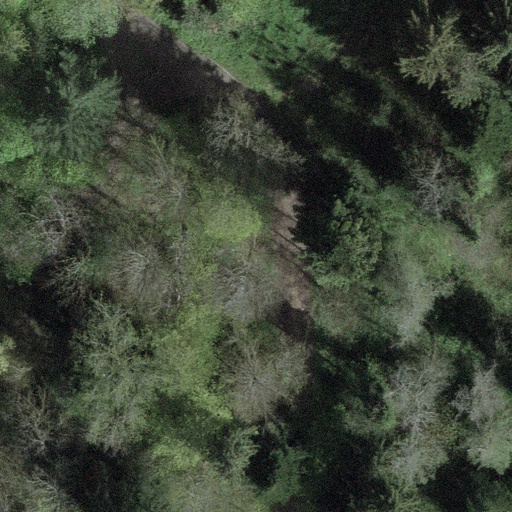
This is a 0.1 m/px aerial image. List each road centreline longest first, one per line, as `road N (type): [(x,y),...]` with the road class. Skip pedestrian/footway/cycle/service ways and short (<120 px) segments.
road 1 (track): [(119,0),(237,94),(266,138),(283,188),(296,287),(287,511)]
road 2 (track): [(0,340),(169,40)]
